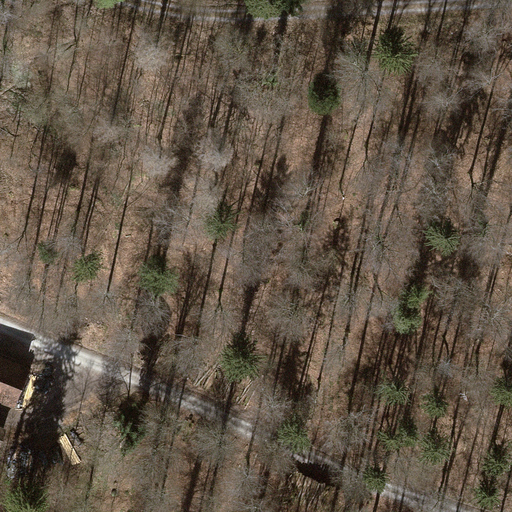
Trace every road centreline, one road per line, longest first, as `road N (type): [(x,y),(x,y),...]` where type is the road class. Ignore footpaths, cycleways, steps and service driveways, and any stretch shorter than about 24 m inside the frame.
road 1 (track): [(446,511),(257,438),(0,313)]
road 2 (track): [(511,3),(203,16),(137,0)]
road 3 (track): [(0,415),(72,420),(131,377)]
